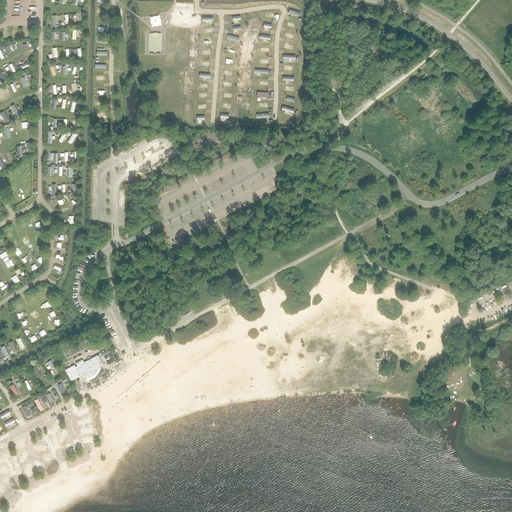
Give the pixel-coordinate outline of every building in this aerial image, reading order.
[(162,49),(162,33),(151,33),(151,39),(153,39),(153,42),(153,49),(162,49)] [(18,92),(13,81),(9,83),(14,94),(18,92)] [(5,87),(1,89),(6,99),(10,97),(5,87)] [(184,106),(173,101),(171,105),(182,109),(184,106)] [(151,103),(142,110),(144,113),(154,106),(151,103)] [(14,105),(11,106),(17,118),(20,116),(14,105)] [(157,109),(148,117),(151,120),(160,112),(157,109)] [(4,111),(0,113),(5,123),(9,121),(4,111)] [(24,303),(16,306),(18,311),(26,307),(24,303)] [(187,305),(178,309),(182,316),(191,311),(187,305)] [(66,358),(90,345),(87,340),(63,352),(66,358)] [(5,346),(1,348),(6,357),(9,355),(5,346)] [(99,360),(97,356),(75,368),(73,365),(65,370),(71,381),(79,377),(80,379),(79,382),(83,383),(87,382),(86,381),(88,380),(92,379),(96,376),(99,373),(101,368),(99,368),(99,364),(99,360)] [(35,367),(32,369),(38,378),(41,376),(35,367)] [(13,384),(10,386),(16,396),(19,394),(13,384)] [(37,399),(34,401),(40,411),(43,409),(37,399)] [(85,400),(73,405),(75,409),(86,403),(85,400)] [(25,406),(22,408),(27,417),(31,415),(25,406)] [(88,408),(76,413),(78,417),(89,412),(88,408)] [(9,410),(0,415),(2,419),(11,414),(9,410)] [(14,418),(4,423),(6,427),(15,422),(14,419),(14,418)] [(66,425),(61,437),(64,438),(69,427),(66,425)] [(19,440),(14,452),(17,453),(23,442),(19,440)] [(5,444),(2,446),(6,455),(10,453),(5,444)] [(44,456),(40,458),(47,468),(50,466),(44,456)] [(2,478),(0,479),(0,481),(7,490),(10,488),(2,478)]
